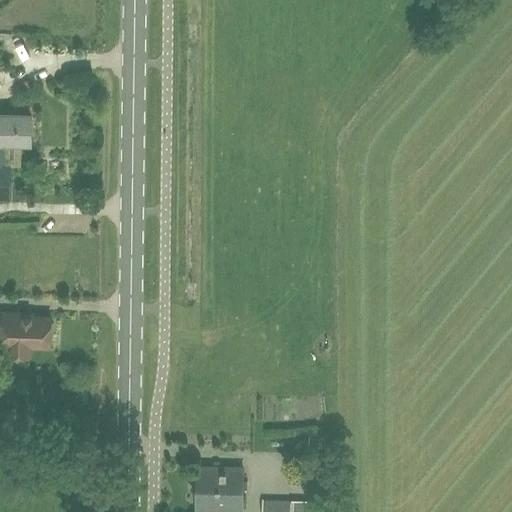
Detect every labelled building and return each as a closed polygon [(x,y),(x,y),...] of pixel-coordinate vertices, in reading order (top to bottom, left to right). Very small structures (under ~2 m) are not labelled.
[(0,114),(0,150),(5,151),(5,142),(31,142),(32,115),(0,114)] [(4,166),(5,151),(0,150),(0,198),(10,198),(11,166),(4,166)] [(22,314),(21,314),(3,313),(1,346),(10,346),(9,356),(29,357),(30,347),(50,347),(50,335),(53,332),(54,325),(51,322),(51,318),(24,317),(23,316),(23,315),(22,314)] [(309,450),(309,464),(321,465),(320,451),(327,451),(327,435),(310,434),(309,450)] [(198,468),(198,488),(198,510),(244,510),(244,469),(198,468)] [(324,511),(325,502),(316,501),(292,501),(264,500),(263,511),(324,511)]
